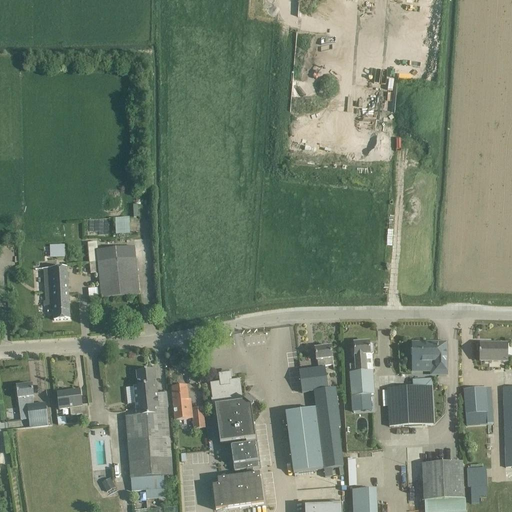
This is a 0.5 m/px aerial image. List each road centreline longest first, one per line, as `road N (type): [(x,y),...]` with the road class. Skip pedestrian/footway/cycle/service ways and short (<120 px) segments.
road 1 (unclassified): [(0,350),(162,340),(287,316),(511,315)]
road 2 (unknown): [(244,323),(277,428),(270,511)]
